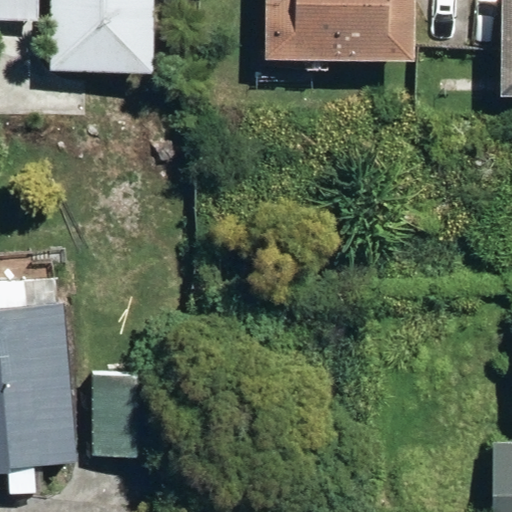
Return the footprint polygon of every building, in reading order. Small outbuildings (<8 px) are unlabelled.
[(152,0),(0,0),(0,21),(49,22),(48,69),(151,71),(152,0)] [(255,0),(254,49),(404,51),(404,0),(255,0)] [(511,0),(491,0),(489,84),(511,84),(511,0)] [(0,457),(3,487),(44,483),(42,455),(66,452),(51,269),(0,271),(0,457)] [(87,368),(89,450),(145,448),(143,366),(87,368)] [(483,511),(511,511),(511,433),(485,433),(483,511)]
